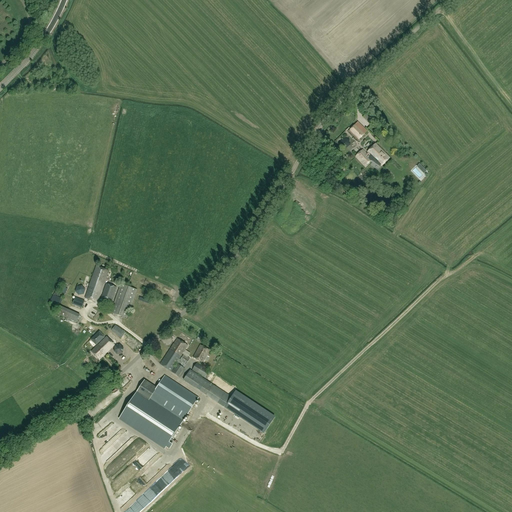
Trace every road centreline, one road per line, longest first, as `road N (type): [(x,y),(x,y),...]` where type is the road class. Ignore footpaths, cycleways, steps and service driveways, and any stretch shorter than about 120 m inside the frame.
road 1 (unclassified): [(0,457),(86,400),(169,329),(236,256),(333,110),(451,0)]
road 2 (track): [(202,413),(279,451),(309,401),(473,257)]
